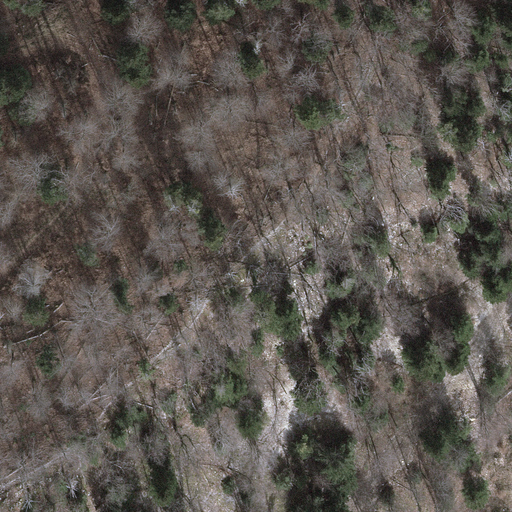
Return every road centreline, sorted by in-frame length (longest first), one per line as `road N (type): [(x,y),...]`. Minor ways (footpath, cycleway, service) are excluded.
road 1 (track): [(0,286),(67,212),(93,163),(107,84),(81,42),(20,43),(0,52)]
road 2 (track): [(343,511),(511,291)]
